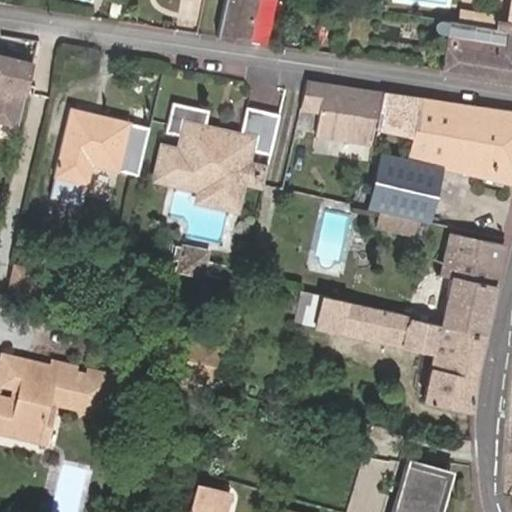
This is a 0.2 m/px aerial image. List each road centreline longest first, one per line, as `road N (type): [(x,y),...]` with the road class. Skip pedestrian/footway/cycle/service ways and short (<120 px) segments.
road 1 (residential): [(0,16),(511,94)]
road 2 (residential): [(511,301),(488,431),(493,511)]
